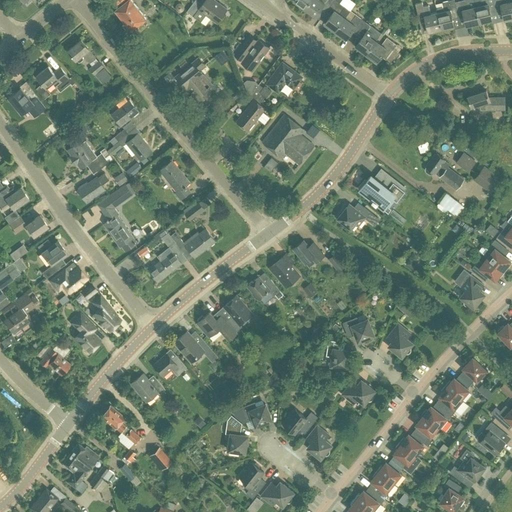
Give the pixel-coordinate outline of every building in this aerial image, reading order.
[(131,30),(146,19),(131,0),(110,0),(117,8),(115,9),(131,30)] [(214,0),(205,0),(202,4),(196,0),(195,0),(187,12),(194,17),(201,22),(205,25),(210,18),(216,23),(227,9),(214,0)] [(310,0),(294,0),(293,1),(304,9),(310,0)] [(325,11),(333,0),(310,0),(304,9),(314,16),(320,8),(325,11)] [(324,24),(335,32),(344,18),(345,19),(351,11),(340,3),(342,0),(333,0),(325,11),(331,15),(324,24)] [(353,0),(344,0),(342,3),(354,12),(359,4),(353,0)] [(452,19),(458,17),(453,0),(450,0),(442,2),(443,8),(436,9),(437,13),(441,29),(454,26),(452,19)] [(475,7),(476,7),(474,0),(463,0),(455,2),(454,0),(453,0),(458,17),(464,16),(466,26),(479,23),(475,7)] [(490,13),(496,11),(493,0),(480,0),(482,5),(476,7),(475,7),(479,23),(491,20),(490,13)] [(511,18),(511,1),(507,3),(506,0),(493,0),(496,11),(502,10),(504,21),(511,18)] [(441,29),(437,13),(431,14),(429,5),(423,6),(422,2),(415,4),(420,23),(426,21),(429,32),(441,29)] [(350,23),(345,19),(344,18),(335,32),(345,39),(352,31),(356,34),(366,22),(356,14),(350,23)] [(375,41),(376,41),(382,33),(366,22),(356,34),(361,38),(355,46),(365,54),(375,41)] [(375,41),(365,54),(376,62),(381,56),(386,59),(390,62),(397,53),(393,50),(397,45),(387,37),(381,45),(376,41),(375,41)] [(81,40),(68,50),(76,61),(72,64),(78,73),(96,58),(89,50),(81,40)] [(252,71),(258,64),(269,48),(258,40),(241,63),(252,71)] [(240,60),(249,49),(243,44),(234,56),(240,60)] [(208,89),(212,85),(199,70),(205,65),(199,58),(176,77),(186,90),(187,89),(198,103),(211,92),(208,89)] [(95,75),(104,67),(99,60),(98,61),(92,66),(89,68),(94,76),(95,75)] [(293,88),(302,77),(282,62),(266,84),(278,92),(285,82),(293,88)] [(72,87),(75,84),(60,66),(53,72),(48,66),(37,76),(46,87),(52,83),(57,89),(67,80),(72,87)] [(425,72),(430,88),(445,84),(441,68),(425,72)] [(255,90),(266,98),(271,91),(265,86),(263,88),(259,85),(255,90)] [(26,95),(21,89),(10,98),(21,113),(27,108),(34,117),(46,108),(45,107),(47,105),(37,93),(33,96),(30,92),(26,95)] [(237,122),(248,131),(265,109),(254,100),(255,99),(261,103),(266,98),(255,90),(249,98),(253,101),(237,122)] [(486,90),(467,96),(471,107),(479,104),(481,110),(487,111),(505,110),(505,96),(488,97),(486,90)] [(128,101),(125,97),(116,104),(120,108),(112,114),(121,125),(138,111),(129,100),(128,101)] [(230,115),(238,105),(236,104),(230,109),(227,113),(230,115)] [(299,164),(314,145),(300,134),(304,130),(285,114),(262,142),(282,158),(286,153),(299,164)] [(85,123),(76,126),(77,129),(78,133),(88,130),(86,123),(85,123)] [(54,124),(36,138),(40,142),(58,129),(54,124)] [(114,146),(128,133),(124,129),(115,137),(110,140),(113,145),(114,146)] [(107,151),(111,156),(122,146),(127,143),(141,160),(152,151),(138,134),(132,138),(128,133),(114,146),(113,145),(107,151)] [(479,162),(488,150),(477,142),(470,136),(462,148),(463,149),(479,162)] [(90,169),(110,155),(105,148),(100,151),(102,153),(97,156),(86,140),(81,144),(79,142),(77,140),(74,139),(71,142),(70,145),(72,147),(68,150),(81,168),(87,164),(90,169)] [(450,164),(445,160),(436,152),(426,166),(425,168),(425,171),(430,175),(433,174),(434,172),(435,173),(436,172),(436,174),(439,176),(440,176),(439,177),(451,185),(452,185),(457,188),(464,179),(459,175),(448,167),(450,164)] [(468,172),(476,161),(464,152),(455,163),(468,172)] [(110,155),(90,169),(94,174),(109,163),(113,160),(110,155)] [(278,162),(271,157),(264,167),(270,172),(278,162)] [(160,170),(177,191),(174,193),(180,200),(191,191),(186,185),(189,182),(172,161),(160,170)] [(126,171),(131,177),(142,168),(137,162),(126,171)] [(484,165),(473,180),(491,193),(492,190),(501,197),(510,186),(501,179),(502,178),(484,165)] [(403,191),(401,189),(404,186),(381,168),(373,178),(378,182),(376,184),(372,181),(370,183),(365,180),(358,189),(372,200),(372,201),(376,204),(376,203),(388,212),(389,212),(382,207),(390,196),(396,201),(403,191)] [(119,185),(128,179),(123,171),(114,177),(119,185)] [(82,185),(77,188),(79,190),(87,202),(105,189),(102,185),(109,180),(104,173),(97,178),(97,177),(88,184),(83,187),(82,185)] [(3,186),(0,182),(0,209),(0,210),(2,208),(3,209),(10,204),(13,208),(28,198),(20,187),(16,190),(12,185),(9,187),(6,184),(3,186)] [(125,251),(136,243),(116,215),(120,213),(116,208),(133,196),(125,185),(97,205),(103,214),(108,221),(104,224),(120,246),(121,246),(125,251)] [(460,205),(445,194),(437,205),(457,219),(460,214),(456,211),(460,205)] [(190,221),(205,210),(199,202),(184,213),(190,221)] [(363,216),(367,219),(375,225),(380,219),(371,213),(359,203),(355,208),(349,204),(344,210),(343,209),(336,217),(350,227),(354,222),(357,224),(363,216)] [(8,223),(19,215),(15,210),(4,217),(8,223)] [(47,226),(40,215),(26,225),(20,215),(9,223),(16,233),(26,226),(33,236),(47,226)] [(490,224),(486,230),(493,236),(498,230),(490,224)] [(511,226),(508,232),(504,228),(497,237),(508,246),(511,240),(511,226)] [(176,242),(183,252),(188,249),(195,257),(215,241),(206,229),(186,245),(181,238),(176,242),(172,237),(176,242)] [(172,237),(168,233),(162,238),(173,252),(155,266),(154,265),(148,270),(158,282),(164,277),(181,263),(177,257),(183,252),(176,242),(172,237)] [(37,246),(42,252),(51,264),(66,252),(57,240),(52,244),(47,239),(37,246)] [(314,241),(308,246),(303,240),(293,248),(306,263),(312,258),(316,263),(325,255),(314,241)] [(507,265),(511,261),(502,254),(506,249),(495,240),(483,255),(487,258),(504,272),(509,266),(507,265)] [(22,244),(9,253),(14,260),(19,257),(27,250),(22,244)] [(147,246),(138,252),(141,258),(150,251),(147,246)] [(286,286),(299,276),(290,265),(294,262),(287,253),(269,268),(274,274),(275,273),(286,286)] [(335,253),(334,254),(328,259),(339,272),(346,266),(335,253)] [(14,260),(12,262),(19,271),(26,266),(19,257),(14,260)] [(500,277),(504,272),(487,258),(482,264),(478,261),(471,269),(482,278),(486,273),(495,280),(499,276),(500,277)] [(410,259),(406,264),(414,271),(418,265),(410,259)] [(0,278),(0,310),(10,303),(4,296),(0,289),(6,285),(13,280),(11,279),(8,274),(8,273),(16,268),(16,267),(12,263),(12,262),(4,269),(0,271),(0,276),(1,278),(0,278)] [(46,278),(57,270),(53,264),(42,272),(46,278)] [(80,281),(85,277),(78,267),(69,274),(65,269),(50,281),(58,290),(64,286),(69,292),(81,282),(80,281)] [(470,305),(471,304),(474,307),(484,294),(480,290),(484,285),(465,270),(455,282),(466,290),(461,296),(464,299),(464,300),(463,300),(463,301),(463,302),(463,303),(464,304),(465,305),(466,306),(467,306),(468,306),(469,306),(469,305),(470,305)] [(270,278),(264,283),(259,276),(248,286),(259,299),(269,291),(273,296),(280,290),(270,278)] [(87,300),(98,291),(91,283),(80,291),(87,300)] [(310,297),(317,292),(310,284),(304,289),(308,294),(310,297)] [(30,298),(26,292),(13,301),(18,308),(4,319),(13,331),(19,326),(24,334),(36,325),(41,322),(38,317),(34,316),(31,318),(27,313),(36,306),(40,303),(38,300),(35,295),(30,298)] [(106,324),(111,329),(120,320),(108,309),(110,307),(100,295),(93,302),(99,308),(93,314),(105,326),(106,324)] [(232,316),(226,321),(236,332),(242,327),(240,325),(253,314),(236,295),(224,306),(232,316)] [(403,301),(398,307),(405,313),(410,306),(403,301)] [(295,309),(301,316),(302,315),(304,313),(298,307),(295,309)] [(237,334),(236,332),(226,321),(221,315),(217,319),(210,311),(204,316),(203,315),(197,319),(199,321),(197,323),(209,337),(218,329),(222,333),(229,341),(237,334)] [(91,333),(96,329),(80,313),(71,323),(81,332),(75,338),(84,347),(86,345),(91,350),(99,341),(91,333)] [(359,322),(357,318),(343,323),(349,336),(355,334),(358,341),(360,340),(361,342),(368,340),(367,337),(374,335),(368,319),(359,322)] [(511,322),(510,325),(508,323),(504,327),(503,325),(497,330),(499,331),(498,333),(511,346),(511,345),(511,322)] [(332,328),(336,331),(337,332),(341,327),(335,323),(332,328)] [(410,347),(410,346),(412,343),(406,338),(410,332),(398,323),(387,337),(392,341),(389,345),(402,356),(405,352),(405,353),(406,353),(407,353),(408,353),(409,353),(410,352),(411,351),(411,350),(411,349),(411,348),(411,347),(410,347)] [(332,328),(331,327),(329,326),(326,331),(332,336),(336,331),(332,328)] [(201,337),(195,331),(191,335),(188,331),(174,342),(191,362),(203,351),(212,362),(218,357),(213,351),(211,349),(201,337)] [(56,345),(60,341),(52,334),(48,338),(56,345)] [(42,341),(41,339),(36,344),(35,342),(30,348),(33,351),(40,357),(41,356),(43,357),(39,361),(47,368),(50,364),(61,374),(70,364),(63,357),(64,356),(52,347),(51,348),(49,346),(46,343),(42,340),(42,341)] [(348,368),(350,351),(349,349),(343,348),(344,343),(344,342),(329,340),(327,354),(332,355),(331,365),(348,368)] [(163,376),(172,369),(177,375),(187,367),(176,355),(172,359),(167,353),(153,365),(163,376)] [(460,374),(471,384),(475,379),(477,381),(486,370),(473,358),(472,359),(470,357),(465,362),(467,364),(463,368),(465,369),(460,374)] [(285,364),(281,368),(286,372),(290,368),(285,364)] [(152,383),(148,379),(143,373),(132,383),(147,401),(158,392),(160,394),(165,389),(157,379),(152,383)] [(467,388),(471,384),(460,374),(456,379),(454,378),(451,382),(449,380),(445,385),(461,399),(469,390),(467,388)] [(286,377),(282,382),(287,387),(292,381),(286,377)] [(372,394),(372,393),(374,390),(361,380),(358,384),(353,380),(342,394),(354,403),(358,398),(364,403),(367,400),(368,400),(368,401),(369,401),(370,401),(371,400),(372,400),(372,399),(373,398),(373,397),(373,396),(373,395),(373,394),(372,394)] [(463,401),(461,399),(445,385),(441,391),(442,392),(439,396),(441,398),(437,402),(452,415),(463,401)] [(239,401),(249,393),(244,388),(235,396),(239,401)] [(489,390),(484,394),(488,398),(493,393),(489,390)] [(188,399),(178,402),(181,414),(191,412),(188,399)] [(256,407),(254,402),(241,408),(246,421),(253,419),(256,426),(258,425),(259,427),(266,424),(265,422),(272,420),(265,404),(256,407)] [(441,429),(452,415),(437,402),(433,407),(431,406),(428,410),(426,409),(422,414),(441,429)] [(109,406),(108,405),(103,410),(105,411),(101,416),(115,428),(135,445),(141,437),(131,429),(130,430),(120,422),(124,417),(110,405),(109,406)] [(511,408),(511,410),(506,405),(500,411),(496,407),(491,413),(508,428),(511,424),(511,408)] [(306,418),(295,409),(294,410),(291,410),(288,414),(289,416),(282,425),(290,432),(291,431),(295,433),(299,428),(305,432),(317,417),(311,412),(306,418)] [(441,429),(422,414),(418,419),(419,420),(416,424),(418,426),(414,431),(425,439),(429,435),(431,436),(438,427),(441,429)] [(248,445),(249,439),(247,438),(248,435),(240,434),(241,423),(232,416),(228,420),(226,433),(231,434),(228,450),(245,452),(246,445),(248,445)] [(499,438),(504,432),(491,422),(486,428),(489,430),(486,435),(482,432),(481,432),(477,437),(477,439),(480,441),(480,442),(481,443),(481,445),(485,448),(488,448),(496,455),(503,447),(502,446),(505,442),(499,438)] [(328,455),(329,454),(330,453),(330,452),(330,451),(330,450),(330,449),(329,449),(328,448),(331,445),(325,439),(329,434),(317,425),(306,439),(311,443),(308,447),(321,458),(323,454),(324,455),(325,455),(326,455),(327,455),(328,455)] [(421,444),(425,439),(414,431),(410,435),(408,434),(405,438),(404,437),(399,442),(416,455),(423,446),(421,444)] [(465,433),(461,438),(466,442),(470,437),(465,433)] [(416,455),(399,442),(395,447),(397,448),(394,453),(396,454),(392,459),(403,468),(410,474),(422,459),(416,455)] [(71,452),(78,457),(91,468),(100,456),(86,445),(84,448),(78,443),(71,452)] [(161,469),(171,461),(159,447),(149,456),(161,469)] [(133,464),(136,460),(133,457),(136,454),(129,449),(123,456),(133,464)] [(480,476),(486,468),(472,458),(474,455),(466,449),(460,458),(464,461),(458,469),(454,466),(450,472),(463,481),(467,476),(474,481),(479,475),(480,476)] [(91,468),(78,457),(71,452),(63,463),(69,468),(68,469),(73,472),(66,481),(75,488),(84,477),(91,468)] [(399,472),(403,468),(392,459),(388,464),(386,462),(383,466),(381,465),(377,470),(393,483),(401,474),(399,472)] [(264,472),(260,469),(261,468),(253,461),(246,471),(245,470),(243,470),(240,474),(241,476),(240,478),(246,482),(243,485),(249,490),(247,493),(253,498),(265,482),(260,477),(264,472)] [(135,486),(140,482),(125,463),(119,468),(135,486)] [(103,465),(97,473),(107,481),(113,473),(103,465)] [(386,492),(393,483),(377,470),(373,475),(374,476),(371,481),(373,482),(369,487),(385,499),(386,497),(382,494),(384,491),(386,492)] [(89,484),(96,489),(103,479),(96,474),(89,484)] [(198,477),(195,485),(202,487),(204,480),(198,477)] [(460,506),(464,500),(462,499),(464,497),(457,492),(461,487),(449,479),(445,485),(449,488),(440,502),(454,511),(458,505),(460,506)] [(291,495),(293,492),(280,482),(277,486),(272,482),(261,496),(272,505),(277,500),(283,505),(286,502),(287,502),(288,502),(289,502),(290,502),(291,501),(292,500),(292,499),(292,498),(292,497),(291,496),(291,495)] [(53,489),(62,497),(65,494),(56,486),(53,489)] [(372,511),(374,511),(385,499),(369,487),(366,492),(364,490),(360,494),(359,493),(355,498),(372,511)] [(35,511),(46,511),(58,498),(46,488),(30,507),(35,511)] [(70,511),(77,511),(79,510),(75,506),(76,505),(65,497),(59,504),(69,511),(70,511)] [(372,511),(355,498),(350,503),(352,505),(349,509),(351,510),(349,511),(372,511)] [(174,510),(176,504),(168,501),(166,507),(174,510)]
